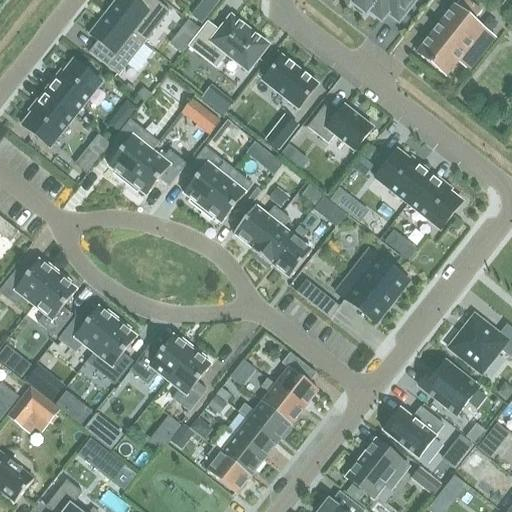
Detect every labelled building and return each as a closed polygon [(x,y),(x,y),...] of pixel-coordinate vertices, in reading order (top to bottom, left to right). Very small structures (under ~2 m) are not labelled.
[(115,22),(145,45),(162,24),(171,13),(154,0),(132,0),(119,0),(108,16),(115,22)] [(215,0),(206,0),(193,17),(202,24),(219,3),(215,0)] [(388,14),(399,22),(415,0),(354,0),(357,2),(354,6),(366,15),(368,11),(382,21),(388,14)] [(417,55),(446,78),(466,53),(473,58),(490,36),(473,23),(481,12),(465,0),(462,0),(456,9),(454,8),(417,55)] [(91,37),(98,43),(90,54),(120,78),(128,67),(145,45),(115,22),(108,16),(91,37)] [(247,73),(268,47),(231,17),(218,33),(207,24),(201,32),(195,40),(189,48),(215,69),(226,55),(247,73)] [(190,22),(183,30),(195,40),(201,32),(190,22)] [(511,39),(485,73),(505,88),(508,85),(511,88),(511,92),(494,115),(511,129),(511,39)] [(282,58),(262,83),(297,112),(317,86),(282,58)] [(55,82),(46,93),(76,117),(102,85),(74,62),(57,84),(55,82)] [(143,88),(137,96),(145,103),(152,95),(143,88)] [(37,104),(39,106),(22,127),(50,150),(76,117),(46,93),(37,104)] [(127,102),(113,120),(124,129),(138,111),(127,102)] [(228,104),(220,114),(225,118),(232,108),(228,104)] [(373,130),(345,108),(337,118),(324,108),(308,129),(328,145),(334,137),(355,153),(373,130)] [(206,116),(199,124),(210,133),(217,125),(206,116)] [(286,118),(266,142),(280,153),(299,128),(286,118)] [(122,151),(109,168),(116,174),(114,176),(126,186),(152,152),(152,153),(159,144),(130,122),(113,143),(122,151)] [(87,176),(111,146),(105,141),(81,171),(87,176)] [(288,146),(280,156),(290,164),(298,154),(288,146)] [(198,178),(184,196),(191,201),(189,204),(201,213),(227,180),(226,179),(216,171),(222,162),(205,149),(188,171),(198,178)] [(152,152),(126,186),(137,195),(139,192),(147,198),(170,168),(179,176),(187,166),(169,153),(163,161),(152,153),(152,152)] [(408,206),(432,176),(421,167),(419,169),(410,162),(397,152),(375,180),(408,206)] [(273,159),(266,169),(275,176),(283,167),(273,159)] [(227,180),(201,213),(212,222),(214,220),(222,225),(253,186),(233,171),(226,179),(227,180)] [(443,185),(432,176),(408,206),(440,232),(463,204),(450,194),(441,187),(443,185)] [(277,189),(270,198),(281,207),(288,198),(277,189)] [(338,189),(329,200),(343,212),(352,200),(338,189)] [(335,207),(325,220),(336,228),(346,216),(340,211),(335,207)] [(252,252),(253,252),(282,215),(274,208),(268,217),(256,208),(234,236),(253,251),(252,252)] [(282,215),(253,252),(270,266),(292,237),(283,230),(290,221),(282,215)] [(0,235),(10,244),(19,233),(0,218),(0,235)] [(292,237),(270,266),(271,265),(290,280),(312,252),(300,243),(307,234),(299,228),(292,237)] [(392,234),(385,243),(408,262),(416,253),(392,234)] [(345,301),(345,302),(375,325),(388,309),(386,307),(407,281),(378,258),(345,301)] [(129,285),(141,289),(149,264),(137,261),(129,285)] [(16,272),(0,292),(0,294),(16,307),(23,299),(34,308),(60,274),(49,265),(47,268),(39,262),(26,279),(16,272)] [(60,274),(34,308),(45,316),(38,325),(55,338),(73,317),(63,309),(77,292),(70,286),(72,284),(60,274)] [(340,309),(306,282),(297,294),(331,321),(340,309)] [(76,319),(59,341),(76,355),(83,346),(94,355),(120,322),(108,312),(106,315),(99,309),(85,326),(76,319)] [(511,360),(511,329),(507,326),(499,336),(475,317),(449,350),(482,376),(501,352),(511,360)] [(120,322),(94,355),(105,364),(98,372),(116,386),(133,363),(124,355),(137,339),(129,333),(131,331),(120,322)] [(151,346),(130,372),(148,386),(157,374),(168,383),(195,350),(183,341),(181,343),(174,337),(160,354),(151,346)] [(195,350),(168,383),(179,392),(172,400),(190,414),(207,392),(198,384),(211,367),(204,361),(206,358),(195,350)] [(288,370),(275,387),(305,410),(319,393),(309,385),(317,376),(290,355),(282,365),(288,370)] [(22,360),(12,372),(21,379),(31,366),(22,360)] [(244,362),(239,368),(251,377),(256,371),(244,362)] [(428,377),(419,389),(457,418),(479,390),(446,364),(437,375),(433,380),(428,377)] [(38,367),(24,384),(31,389),(38,395),(51,378),(38,367)] [(261,403),(292,427),(305,410),(275,387),(267,381),(261,388),(269,395),(262,403),(261,403)] [(511,391),(505,386),(499,393),(507,400),(511,392),(511,391)] [(0,421),(17,400),(1,388),(0,388),(0,421)] [(31,389),(8,417),(22,428),(34,414),(48,426),(59,412),(38,395),(31,389)] [(228,394),(222,390),(216,396),(223,401),(228,394)] [(216,396),(208,407),(214,412),(219,416),(227,405),(223,401),(216,396)] [(291,428),(292,427),(261,403),(261,404),(248,421),(278,444),(291,428)] [(412,420),(401,411),(384,433),(418,460),(444,427),(421,409),(412,420)] [(95,417),(84,431),(90,436),(111,453),(122,439),(95,417)] [(181,429),(168,419),(149,443),(162,453),(181,429)] [(198,419),(190,428),(205,440),(213,431),(198,419)] [(264,461),(278,444),(248,421),(235,438),(264,461)] [(477,426),(466,439),(475,446),(486,433),(477,426)] [(196,435),(189,430),(184,436),(191,441),(196,435)] [(176,436),(170,443),(181,452),(187,445),(176,436)] [(251,478),(264,461),(235,438),(222,455),(221,454),(221,455),(251,479),(252,478),(251,478)] [(91,440),(78,457),(124,492),(136,476),(91,440)] [(484,442),(477,451),(490,461),(497,452),(484,442)] [(391,491),(409,469),(376,443),(347,480),(374,501),(385,486),(391,491)] [(251,479),(221,455),(213,449),(207,457),(215,463),(207,473),(237,496),(250,479),(251,479)] [(0,492),(16,505),(34,481),(0,454),(0,492)] [(476,455),(468,465),(475,470),(482,460),(476,455)] [(419,468),(411,479),(433,497),(441,486),(419,468)] [(76,511),(72,508),(83,494),(67,482),(46,508),(50,511),(76,511)] [(452,493),(451,506),(467,507),(468,495),(452,493)] [(360,511),(340,495),(339,497),(333,505),(329,502),(321,511),(360,511)]
